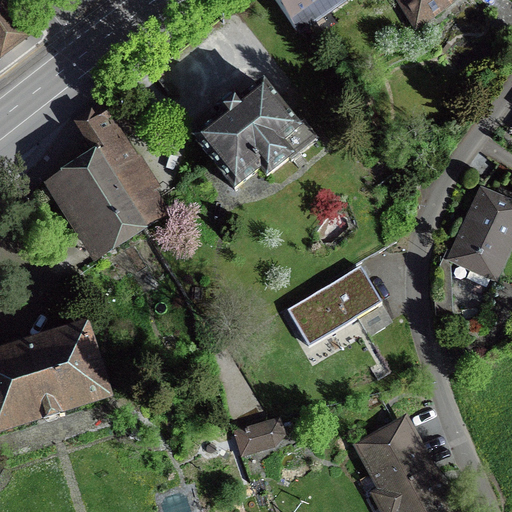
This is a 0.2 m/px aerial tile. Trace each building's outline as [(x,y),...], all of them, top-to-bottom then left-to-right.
[(0,0),(0,59),(1,61),(32,39),(2,0),(0,0)] [(275,0),(299,35),(351,0),(275,0)] [(511,0),(394,0),(415,32),(438,18),(459,0),(485,0),(499,9),(504,0),(511,0)] [(303,122),(299,125),(264,82),(241,100),(235,93),(224,101),(215,109),(221,116),(192,139),(235,193),(260,173),(267,181),(318,140),(303,122)] [(140,155),(137,157),(105,106),(93,114),(92,111),(87,114),(73,123),(92,154),(98,151),(147,229),(171,214),(156,191),(161,188),(140,155)] [(98,151),(92,154),(69,169),(43,185),(95,267),(149,233),(147,229),(98,151)] [(492,202),(481,197),(471,217),(451,261),(455,262),(454,265),(466,271),(467,268),(493,280),(511,238),(511,197),(497,191),(492,202)] [(286,313),(307,350),(380,307),(363,278),(359,271),(286,313)] [(0,431),(105,398),(84,331),(32,347),(0,357),(0,431)] [(241,457),(272,447),(281,437),(277,423),(235,435),(241,457)] [(450,511),(409,437),(403,426),(359,450),(382,492),(373,497),(381,511),(390,506),(393,511),(450,511)]
